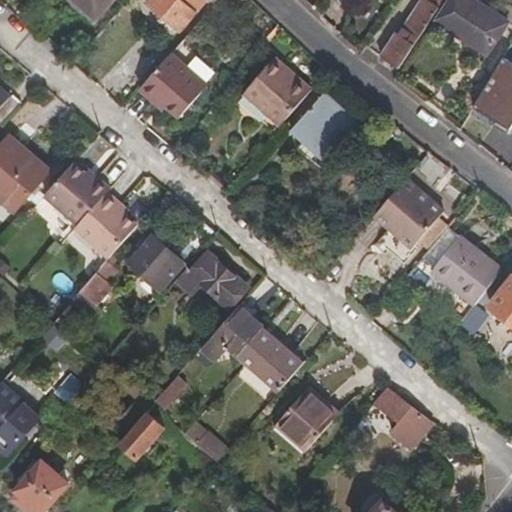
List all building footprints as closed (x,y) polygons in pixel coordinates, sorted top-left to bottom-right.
[(70,0),(96,22),(114,0),(70,0)] [(219,0),(149,0),(143,8),(176,38),(206,3),(213,8),(219,0)] [(432,22),(441,9),(429,0),(423,0),(401,33),(398,31),(382,55),(399,66),(427,25),(429,26),(432,22)] [(429,0),(441,9),(447,0),(429,0)] [(488,54),(508,23),(471,0),(447,0),(441,9),(432,22),(459,39),(461,37),(488,54)] [(181,117),(207,86),(172,55),(142,90),(155,102),(159,97),(181,117)] [(298,76),(277,58),(274,62),(294,80),(298,76)] [(491,82),(476,107),(499,121),(497,126),(509,133),(511,127),(511,62),(505,59),(491,82)] [(283,126),(314,90),(298,76),(294,80),(274,62),(246,95),(283,126)] [(476,107),(491,82),(475,86),(467,99),(471,115),(476,107)] [(0,123),(4,127),(21,108),(0,87),(0,123)] [(360,128),(323,96),(292,134),(329,166),(360,128)] [(181,117),(159,97),(155,102),(177,122),(181,117)] [(50,172),(10,136),(0,146),(0,197),(15,211),(50,172)] [(140,226),(127,216),(118,209),(122,204),(109,193),(113,189),(99,178),(97,181),(87,173),(75,163),(46,196),(80,225),(77,229),(112,258),(140,226)] [(441,219),(447,212),(409,180),(377,217),(416,249),(420,243),(441,219)] [(200,251),(215,234),(197,219),(183,236),(200,251)] [(441,219),(420,243),(431,252),(450,229),(451,227),(441,219)] [(506,272),(450,229),(431,252),(429,254),(439,263),(433,270),(479,307),(506,272)] [(185,264),(154,237),(137,257),(168,284),(185,264)] [(231,310),(248,290),(208,257),(193,274),(192,276),(206,288),(231,310)] [(110,286),(121,274),(114,268),(118,264),(112,258),(76,300),(89,311),(93,304),(98,307),(114,288),(110,286)] [(2,260),(0,262),(0,272),(3,276),(11,269),(2,260)] [(206,288),(192,276),(193,274),(190,271),(177,286),(195,301),(206,288)] [(402,314),(420,292),(407,281),(389,303),(402,314)] [(511,325),(511,283),(492,310),(511,325)] [(58,310),(47,301),(41,308),(51,318),(58,310)] [(281,392),(303,366),(261,331),(263,328),(240,309),(203,351),(217,362),(230,347),(281,392)] [(65,335),(54,325),(45,335),(57,345),(65,335)] [(133,380),(114,363),(108,370),(127,387),(133,380)] [(166,411),(187,387),(178,380),(158,403),(166,411)] [(148,394),(133,381),(124,392),(139,405),(148,394)] [(0,449),(8,457),(41,418),(2,384),(0,386),(0,449)] [(309,450),(337,418),(317,402),(322,395),(311,386),(279,423),(309,450)] [(430,426),(386,392),(375,404),(373,407),(398,426),(389,437),(409,452),(430,426)] [(149,413),(158,403),(148,394),(139,405),(118,427),(129,437),(149,413)] [(342,412),(322,395),(317,402),(337,418),(342,412)] [(141,462),(166,431),(149,417),(123,447),(141,462)] [(196,420),(185,435),(220,461),(231,446),(196,420)] [(47,511),(69,487),(43,464),(17,494),(19,495),(38,511),(47,511)] [(222,481),(214,474),(206,483),(213,490),(222,481)] [(26,511),(38,511),(19,495),(14,501),(26,511)] [(396,511),(380,499),(367,511),(396,511)]
